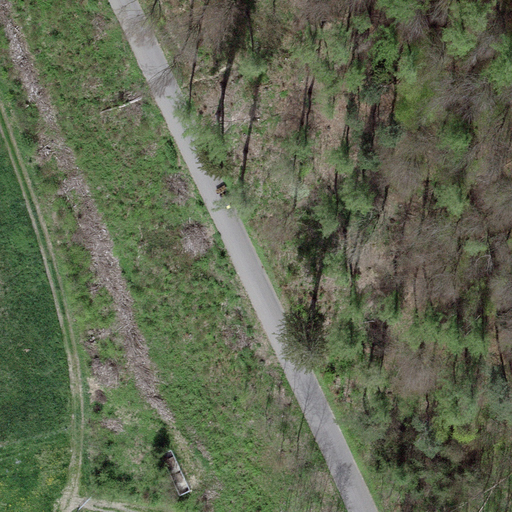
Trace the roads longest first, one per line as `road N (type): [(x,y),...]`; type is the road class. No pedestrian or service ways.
road 1 (unclassified): [(116,0),(361,511)]
road 2 (track): [(0,116),(50,259),(75,362),(80,415),(70,496)]
